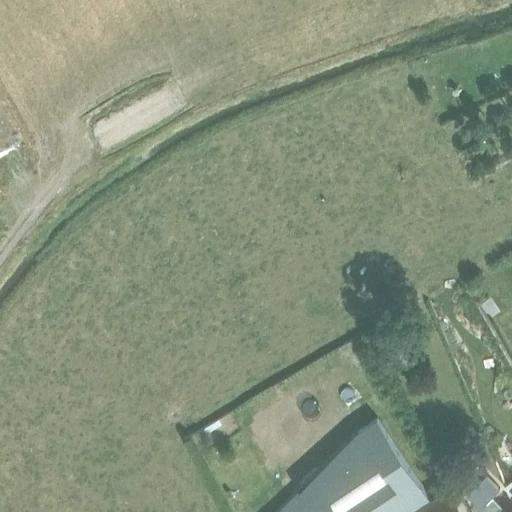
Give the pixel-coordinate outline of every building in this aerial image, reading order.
[(378,328),(357,339),(363,347),(382,335),(378,328)] [(387,346),(371,356),(379,368),(395,357),(387,346)] [(366,366),(329,389),(336,400),(373,377),(366,366)] [(257,438),(293,414),(286,402),(249,426),(257,438)] [(289,499),(275,511),(469,511),(451,484),(431,496),(378,415),(360,427),(314,474),(289,499)] [(470,488),(466,492),(479,506),(485,511),(511,511),(511,505),(508,510),(492,494),(494,492),(499,487),(486,473),(485,474),(470,488)]
